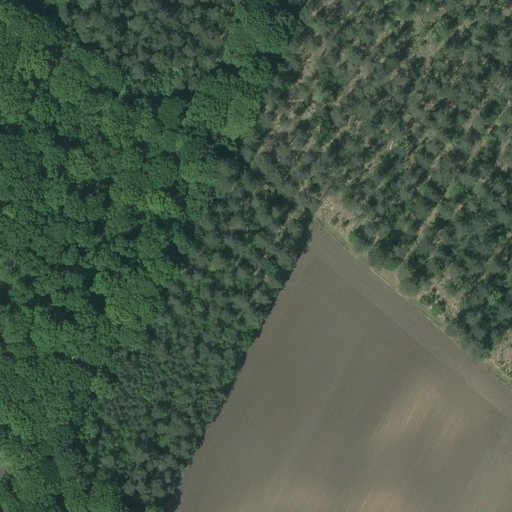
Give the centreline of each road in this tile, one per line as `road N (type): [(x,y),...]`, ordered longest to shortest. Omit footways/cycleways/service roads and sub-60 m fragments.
road 1 (track): [(25,511),(278,0)]
road 2 (track): [(511,387),(311,217),(206,145)]
road 3 (track): [(0,29),(206,145)]
road 4 (track): [(386,278),(511,97)]
